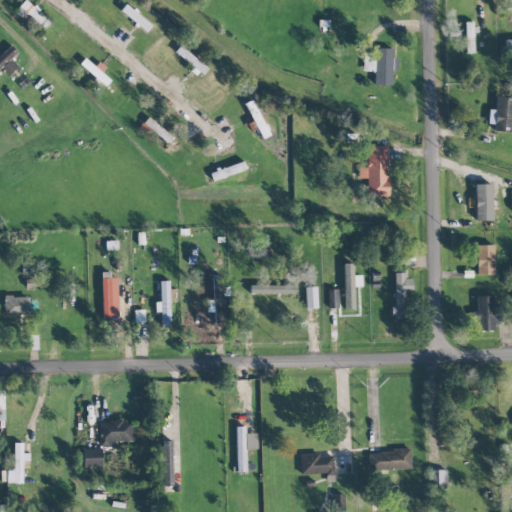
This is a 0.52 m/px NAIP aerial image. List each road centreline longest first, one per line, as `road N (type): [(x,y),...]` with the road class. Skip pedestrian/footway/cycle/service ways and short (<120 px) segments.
road 1 (residential): [(511,356),(0,372)]
road 2 (residential): [(430,357),(433,0)]
road 3 (residential): [(56,0),(212,137)]
